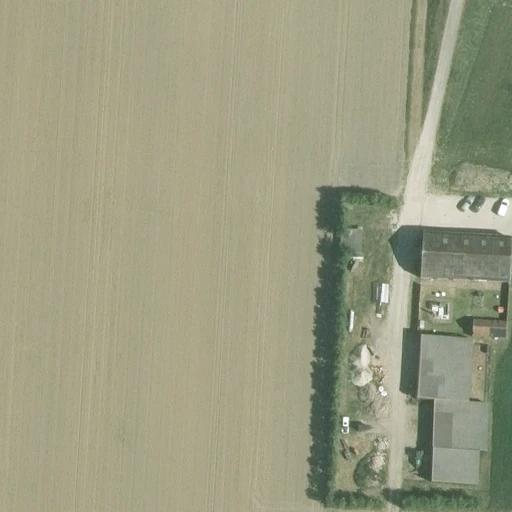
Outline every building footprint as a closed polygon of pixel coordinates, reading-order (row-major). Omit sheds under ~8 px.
[(431,236),(499,239),(500,214),(494,214),(494,226),(448,223),(449,211),(432,211),(431,236)] [(340,231),(339,255),(358,256),(359,232),(340,231)] [(420,280),(509,284),(511,240),(423,236),(420,280)] [(471,338),(506,340),(506,324),(472,322),(471,338)] [(420,339),(416,401),(434,402),(429,484),(475,487),(478,453),(485,453),(488,406),(468,405),(472,342),(420,339)]
